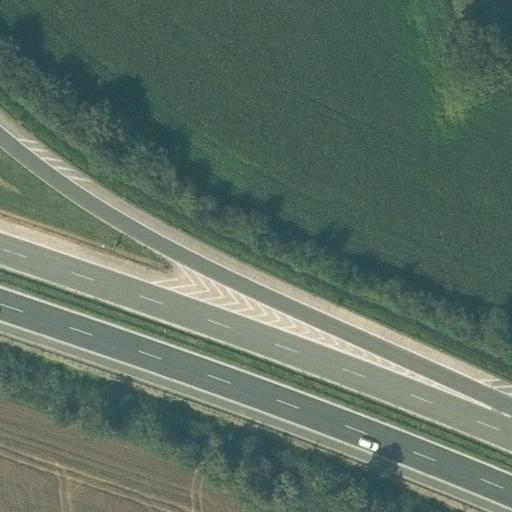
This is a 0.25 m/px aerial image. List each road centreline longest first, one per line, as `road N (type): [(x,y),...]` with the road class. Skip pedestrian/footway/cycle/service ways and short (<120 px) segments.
road 1 (motorway): [(511,411),(101,210),(0,136)]
road 2 (motorway): [(0,301),(511,493)]
road 3 (motorway): [(511,426),(0,247)]
